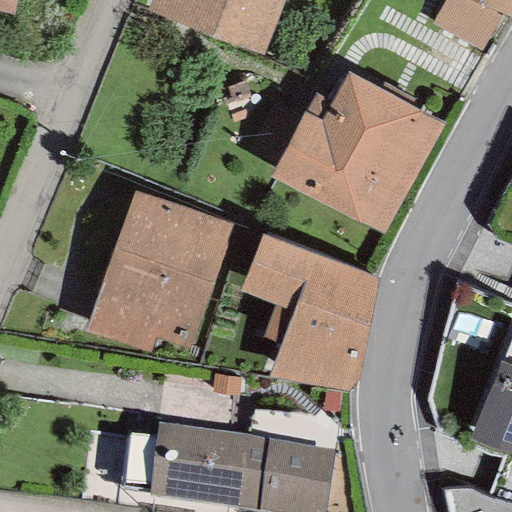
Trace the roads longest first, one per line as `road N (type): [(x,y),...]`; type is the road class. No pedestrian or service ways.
road 1 (residential): [(511,55),(407,255),(365,392),(386,511)]
road 2 (unknown): [(0,400),(153,415),(381,490)]
road 3 (residential): [(105,0),(0,268)]
